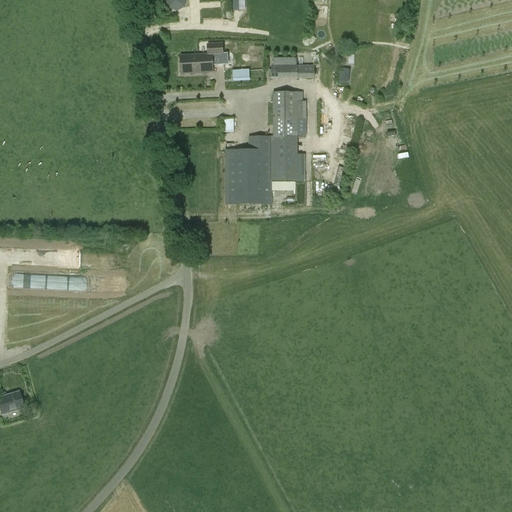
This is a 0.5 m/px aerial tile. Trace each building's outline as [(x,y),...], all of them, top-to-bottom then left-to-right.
[(165,0),(165,1),(169,9),(177,12),(185,8),(187,0),(165,0)] [(207,56),(180,57),(181,75),(212,73),(211,56),(222,55),(221,45),(206,46),(207,56)] [(351,83),(351,69),(342,68),(342,83),(351,83)] [(225,204),(225,206),(271,206),(272,206),(272,181),(298,181),(298,154),(297,120),(297,93),(273,93),(272,93),(273,138),(271,138),(248,138),(248,151),(236,151),(225,151),(225,204)] [(236,133),(236,119),(224,120),(225,133),(236,133)] [(19,394),(0,399),(0,412),(1,415),(23,409),(19,394)]
